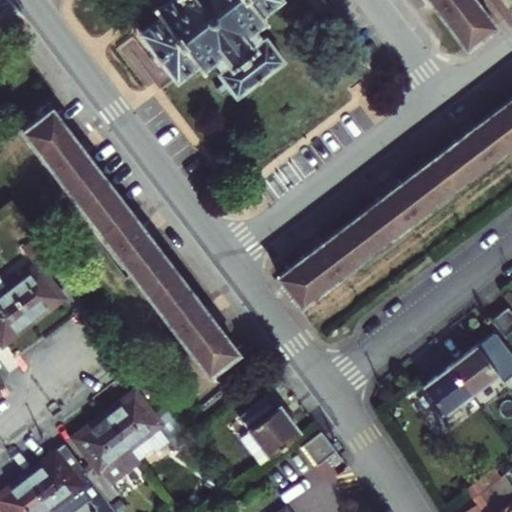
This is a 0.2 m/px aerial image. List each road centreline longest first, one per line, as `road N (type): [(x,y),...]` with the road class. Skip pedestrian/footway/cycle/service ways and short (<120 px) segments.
road 1 (residential): [(30,0),(225,258)]
road 2 (residential): [(225,258),(442,95)]
road 3 (residential): [(326,389),(511,250)]
road 4 (residential): [(225,258),(326,389)]
road 5 (residential): [(326,389),(410,511)]
